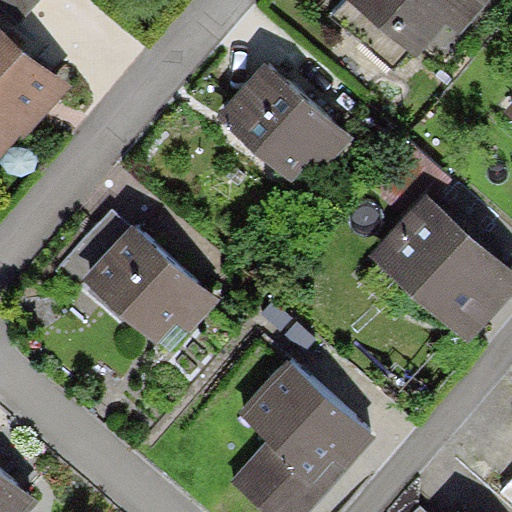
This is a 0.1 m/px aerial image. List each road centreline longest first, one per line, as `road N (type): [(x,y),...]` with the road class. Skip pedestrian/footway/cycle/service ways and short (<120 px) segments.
road 1 (residential): [(0,262),(224,0)]
road 2 (residential): [(511,326),(349,511)]
road 3 (residential): [(0,367),(161,511)]
